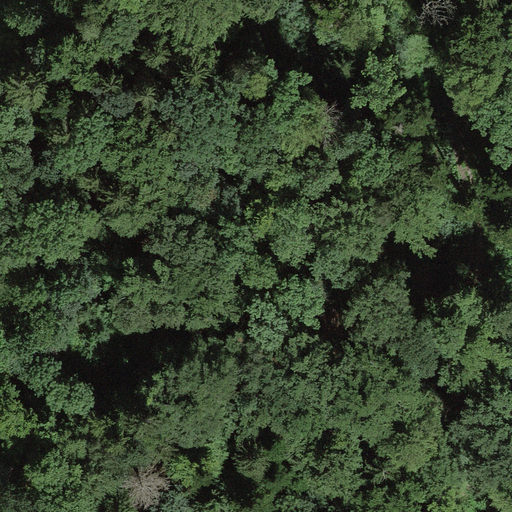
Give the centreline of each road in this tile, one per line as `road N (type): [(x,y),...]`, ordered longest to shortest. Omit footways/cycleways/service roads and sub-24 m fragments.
road 1 (track): [(511,384),(489,368),(472,331),(474,240),(454,117),(463,0)]
road 2 (residential): [(154,0),(20,162),(9,205),(0,345)]
